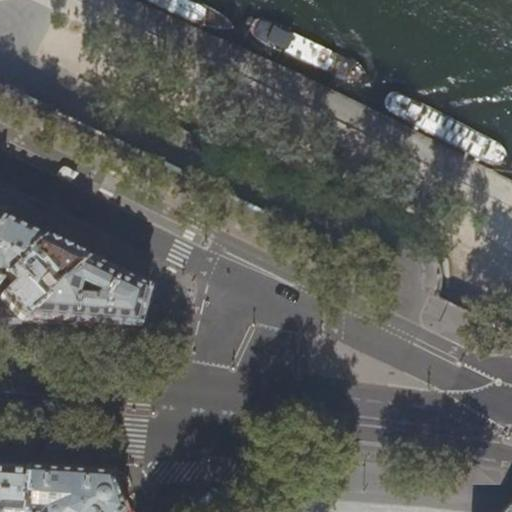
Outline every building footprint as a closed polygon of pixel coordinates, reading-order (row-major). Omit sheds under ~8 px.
[(81,173),(64,166),(58,172),(74,179),(81,173)] [(0,269),(8,277),(43,241),(23,231),(2,220),(0,223),(0,285),(4,282),(0,278),(0,269)] [(53,246),(43,241),(8,277),(12,281),(0,292),(0,299),(22,322),(87,262),(53,246)] [(86,327),(137,330),(146,295),(147,291),(116,276),(87,262),(22,322),(86,327)] [(0,320),(22,322),(0,299),(0,292),(12,281),(8,277),(0,269),(0,278),(4,282),(0,285),(0,320)] [(117,355),(102,354),(101,363),(116,364),(117,355)] [(105,466),(42,461),(41,474),(70,476),(109,478),(105,466)] [(20,511),(23,472),(0,470),(0,511),(20,511)] [(70,476),(41,474),(23,472),(20,511),(121,511),(109,478),(70,476)]
